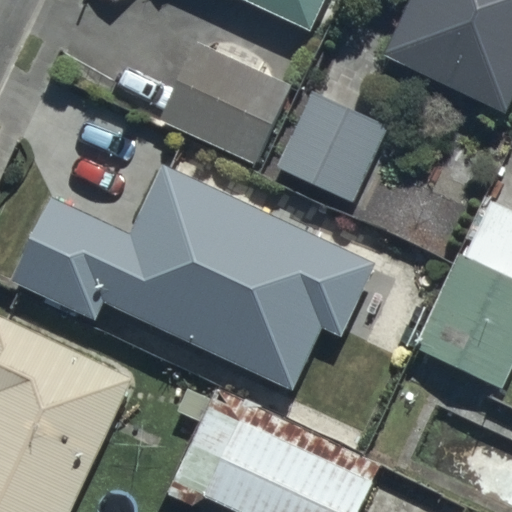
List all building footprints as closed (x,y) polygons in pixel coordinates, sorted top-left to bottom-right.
[(331,0),(222,0),(312,42),(331,0)] [(511,110),(511,0),(412,0),(383,60),(507,120),(511,110)] [(294,92),(202,53),(168,133),(260,172),(294,92)] [(274,171),(354,209),(389,135),(309,97),(274,171)] [(98,324),(105,310),(292,400),(325,334),(341,342),(375,271),(166,172),(134,240),(58,204),(18,286),(98,324)] [(511,216),(494,208),(470,265),(460,261),(417,354),(504,397),(511,381),(511,216)] [(75,511),(136,383),(0,319),(0,511),(75,511)] [(221,393),(176,486),(231,511),(362,511),(383,470),(221,393)]
